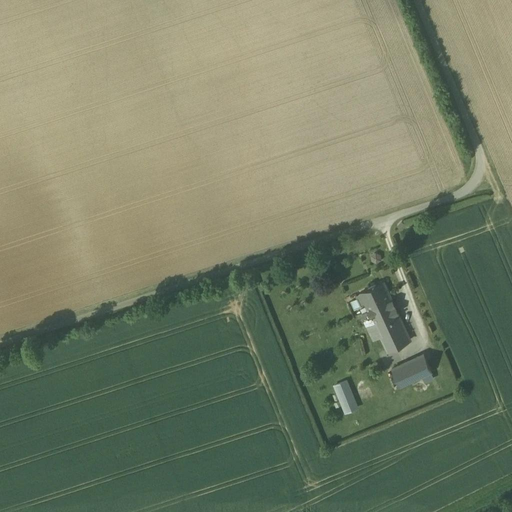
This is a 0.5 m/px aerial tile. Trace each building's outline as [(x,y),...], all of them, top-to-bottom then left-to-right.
[(375,251),(371,259),(379,263),(383,255),(375,251)] [(360,292),(370,312),(394,302),(384,281),(360,292)] [(411,339),(394,302),(370,312),(377,328),(371,331),(374,338),(381,335),(388,350),(411,339)] [(401,386),(433,371),(425,353),(392,369),(401,386)] [(347,381),(335,386),(346,413),(358,408),(347,381)]
